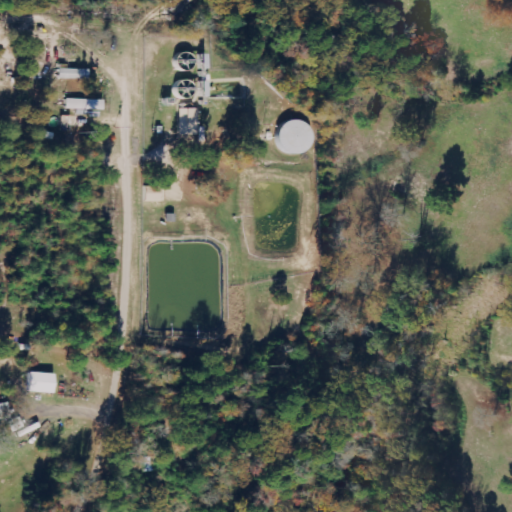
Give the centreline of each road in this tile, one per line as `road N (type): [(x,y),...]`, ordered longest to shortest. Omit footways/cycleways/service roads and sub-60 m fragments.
road 1 (residential): [(126,115),(123,344),(110,427),(77,511)]
road 2 (residential): [(126,115),(121,89),(55,28),(0,21)]
